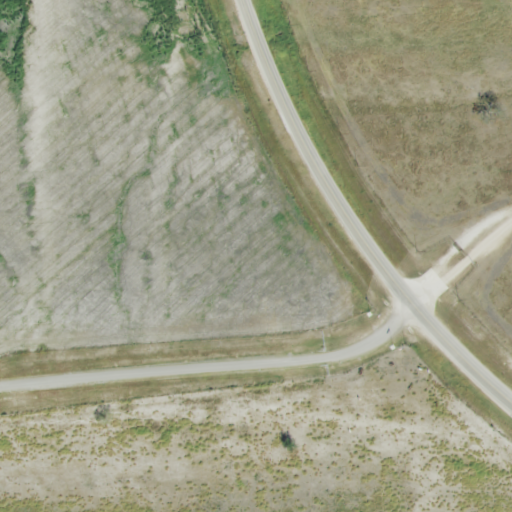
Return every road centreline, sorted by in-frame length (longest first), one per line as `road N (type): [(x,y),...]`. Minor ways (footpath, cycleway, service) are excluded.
road 1 (tertiary): [(243,0),(316,166),(373,254),(511,401)]
road 2 (residential): [(0,394),(73,388),(136,368),(333,355),(387,332),(416,304)]
